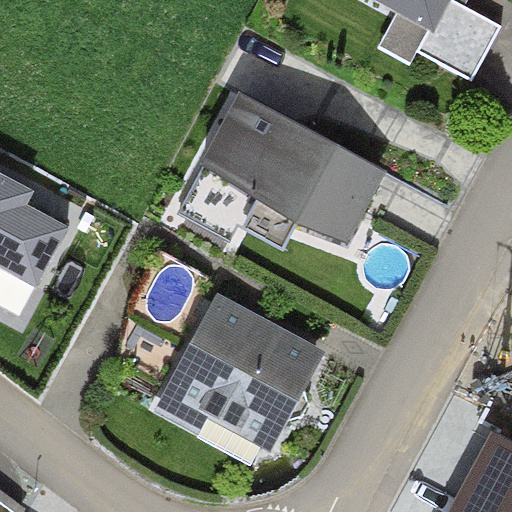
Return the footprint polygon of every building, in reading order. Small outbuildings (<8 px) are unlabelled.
[(376,0),(398,11),(430,29),(434,31),(451,0),(376,0)] [(464,6),(453,0),(451,0),(434,31),(430,29),(418,51),(472,80),(501,26),(464,6)] [(430,29),(398,11),(379,46),(411,63),(418,51),(430,29)] [(387,172),(240,91),(200,163),(259,195),(300,218),(347,244),(387,172)] [(35,190),(0,171),(0,267),(37,287),(69,225),(28,203),(35,190)] [(283,250),(300,218),(259,195),(242,228),(283,250)] [(325,349),(218,292),(164,394),(208,417),(261,446),(271,451),(325,349)] [(199,434),(208,417),(164,394),(155,410),(199,434)] [(251,465),(261,446),(208,417),(199,434),(198,436),(251,465)] [(448,511),(511,511),(511,440),(493,430),(448,511)] [(24,511),(26,509),(0,488),(0,511),(24,511)]
